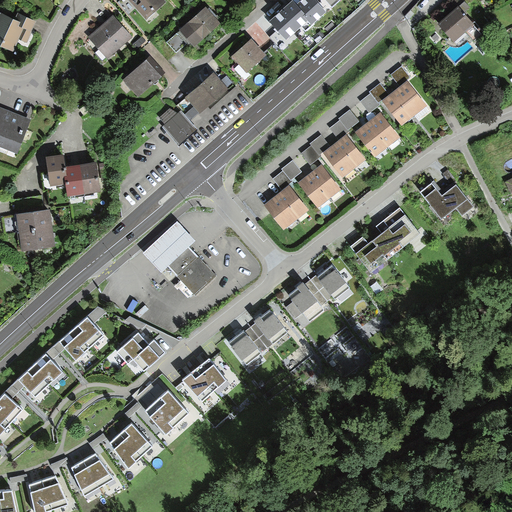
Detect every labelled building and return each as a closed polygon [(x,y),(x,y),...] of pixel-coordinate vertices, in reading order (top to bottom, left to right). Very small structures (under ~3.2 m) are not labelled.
[(132,0),(147,18),(167,2),(165,0),(132,0)] [(303,27),(307,31),(328,12),(317,0),(302,0),(297,4),(294,0),(270,21),(287,41),(303,27)] [(480,34),(456,7),(433,26),(450,45),(464,33),(472,42),(480,34)] [(206,8),(180,31),(190,41),(196,47),(222,24),(213,14),(206,8)] [(17,17),(3,10),(0,16),(0,43),(15,51),(20,39),(28,42),(38,20),(19,11),(17,17)] [(108,60),(133,38),(113,15),(88,37),(108,60)] [(190,41),(180,31),(168,43),(177,53),(190,41)] [(253,39),(233,57),(247,73),(267,55),(257,44),(253,39)] [(163,78),(146,60),(124,80),(140,97),(158,82),(163,78)] [(400,86),(411,77),(403,66),(391,75),(400,86)] [(215,73),(187,98),(200,112),(201,114),(229,89),(217,75),(215,73)] [(403,125),(427,106),(407,81),(400,86),(391,93),(390,94),(383,100),(403,125)] [(371,91),(372,93),(379,103),(383,100),(390,94),(381,83),(371,91)] [(371,112),(381,105),(379,103),(372,93),(362,101),(371,112)] [(178,105),(182,110),(191,121),(200,112),(187,98),(178,105)] [(0,144),(19,152),(33,118),(0,105),(0,144)] [(166,124),(163,127),(180,147),(199,130),(191,121),(182,110),(178,114),(170,109),(160,118),(166,124)] [(340,118),(341,120),(349,130),(359,122),(350,110),(340,118)] [(364,127),(357,133),(375,156),(400,137),(381,114),(374,119),(364,127)] [(351,132),(349,130),(341,120),(331,128),(340,140),(351,132)] [(313,146),(320,155),(331,147),(322,135),(311,144),(313,146)] [(333,148),(325,154),(343,177),(365,160),(347,137),(341,142),(333,148)] [(320,155),(313,146),(302,154),(311,165),(321,157),(320,155)] [(68,198),(101,193),(96,163),(66,167),(64,155),(46,158),(48,168),(48,171),(41,172),(44,192),(66,189),(68,198)] [(284,171),(292,181),(303,172),(294,161),(283,169),(284,171)] [(307,177),(299,183),(317,206),(340,189),(322,166),(315,171),(307,177)] [(292,181),(284,171),(274,179),(282,191),(293,183),(292,181)] [(434,180),(423,189),(444,217),(456,208),(462,215),(474,205),(455,181),(442,190),(434,180)] [(273,200),(266,206),(284,229),(309,209),(290,186),(283,192),(273,200)] [(402,206),(378,225),(383,232),(369,242),(364,235),(351,245),(370,270),(421,231),(402,206)] [(58,244),(52,208),(18,213),(24,249),(58,244)] [(168,266),(189,246),(196,240),(178,220),(143,252),(161,272),(168,266)] [(189,246),(168,266),(194,295),(216,276),(189,246)] [(333,264),(317,275),(335,299),(350,287),(333,264)] [(317,275),(306,284),(324,307),(335,299),(317,275)] [(305,282),(289,294),(309,321),(325,309),(324,307),(306,284),(305,282)] [(269,307),(254,319),(256,321),(274,344),(288,332),(269,307)] [(92,321),(89,317),(61,342),(64,346),(78,361),(106,337),(92,321)] [(256,321),(244,330),(262,353),(274,344),(256,321)] [(244,330),(229,342),(247,365),(262,353),(244,330)] [(140,336),(138,334),(117,353),(128,364),(133,360),(149,346),(140,336)] [(154,341),(149,346),(133,360),(144,371),(165,353),(162,350),(154,341)] [(51,358),(47,354),(19,379),(24,384),(37,398),(65,373),(51,358)] [(226,381),(209,359),(205,362),(190,375),(183,381),(202,402),(226,381)] [(146,409),(144,411),(166,435),(188,414),(168,393),(166,390),(146,409)] [(10,397),(6,393),(0,399),(0,438),(25,411),(10,397)] [(129,422),(109,439),(112,442),(130,463),(153,444),(132,419),(129,422)] [(92,451),(73,463),(75,466),(86,492),(116,474),(96,449),(92,451)] [(56,471),(30,480),(32,484),(36,511),(69,500),(58,476),(56,471)] [(0,486),(0,511),(19,511),(14,488),(13,485),(0,486)]
